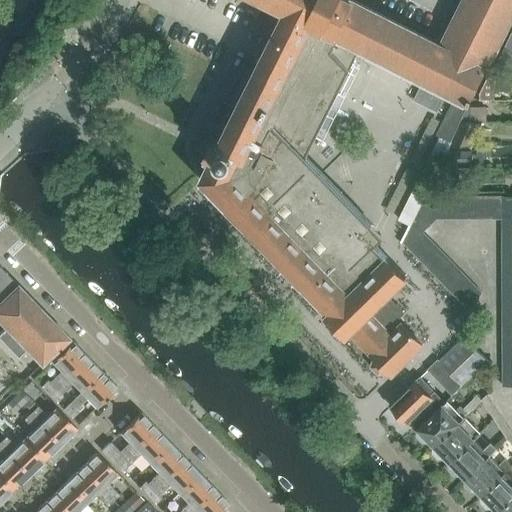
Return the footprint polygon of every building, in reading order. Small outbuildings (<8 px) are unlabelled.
[(447,93),(470,104),(511,20),(511,0),(463,0),(441,45),(350,0),(263,0),(286,11),(220,141),(216,139),(215,142),(213,141),(212,143),(203,138),(197,149),(207,154),(206,155),(208,156),(206,159),(210,161),(201,179),(329,311),(327,313),(346,334),(349,331),(374,357),(371,366),(378,373),(387,371),(391,375),(422,344),(401,323),(398,326),(393,321),(402,312),(386,295),(406,275),(326,193),(325,195),(295,164),(305,155),(306,155),(360,49),(424,81),(415,100),(438,112),(447,93)] [(437,197),(424,197),(402,242),(407,247),(423,232),(437,219),(437,197)] [(448,197),(437,197),(437,219),(448,219),(448,197)] [(458,197),(448,197),(448,219),(458,219),(458,197)] [(469,197),(458,197),(458,219),(469,219),(469,197)] [(479,197),(469,197),(469,219),(479,219),(479,197)] [(490,197),(479,197),(479,219),(490,219),(490,197)] [(501,197),(490,197),(490,219),(501,219),(501,197)] [(511,197),(501,197),(501,219),(511,219),(511,197)] [(511,231),(511,219),(502,219),(502,232),(511,231)] [(511,231),(502,232),(502,245),(511,244),(511,231)] [(430,239),(423,232),(407,247),(414,255),(430,239)] [(438,247),(430,239),(414,255),(422,262),(438,247)] [(511,244),(502,245),(502,258),(511,257),(511,244)] [(445,255),(438,247),(422,262),(429,270),(445,255)] [(452,262),(445,255),(429,270),(436,278),(452,262)] [(511,257),(502,258),(502,271),(511,270),(511,257)] [(459,270),(452,262),(436,278),(444,285),(459,270)] [(41,364),(68,337),(20,287),(0,266),(0,321),(5,327),(0,331),(0,338),(17,356),(26,348),(41,364)] [(467,277),(459,270),(444,285),(451,293),(467,277)] [(511,270),(502,271),(502,284),(511,283),(511,270)] [(474,285),(467,277),(451,293),(458,300),(474,285)] [(511,283),(502,284),(502,296),(511,296),(511,283)] [(482,293),(474,285),(458,300),(466,308),(482,293)] [(511,296),(502,296),(502,309),(511,309),(511,296)] [(511,309),(502,309),(503,322),(511,322),(511,309)] [(511,322),(503,322),(503,335),(511,334),(511,322)] [(511,334),(503,335),(503,348),(511,347),(511,334)] [(488,362),(464,337),(439,360),(453,375),(462,385),(488,362)] [(41,386),(48,394),(87,356),(72,341),(51,362),(60,371),(49,382),(47,380),(41,386)] [(511,347),(503,348),(503,361),(511,360),(511,347)] [(72,382),(80,392),(102,372),(87,356),(48,394),(56,402),(62,396),(60,393),(72,382)] [(437,359),(426,369),(428,371),(437,381),(438,380),(443,385),(452,376),(453,375),(439,360),(437,359)] [(503,374),(511,373),(511,360),(503,361),(503,374)] [(443,385),(438,380),(437,381),(428,371),(415,382),(390,406),(406,423),(409,420),(417,428),(445,401),(461,385),(452,376),(443,385)] [(102,372),(80,392),(63,409),(71,417),(77,411),(75,409),(86,398),(96,407),(117,387),(102,372)] [(511,373),(503,374),(503,387),(511,386),(511,373)] [(21,390),(15,397),(23,405),(29,399),(21,390)] [(480,400),(480,399),(476,395),(467,404),(471,409),(480,400)] [(480,399),(480,400),(493,419),(499,415),(485,395),(480,399)] [(23,405),(15,397),(8,403),(16,411),(23,405)] [(428,440),(433,445),(457,422),(457,423),(462,418),(445,401),(417,428),(418,429),(418,434),(424,440),(428,440)] [(37,406),(30,412),(54,437),(55,435),(62,443),(77,428),(56,407),(47,416),(37,406)] [(24,437),(45,459),(62,443),(55,435),(54,437),(30,412),(24,419),(33,429),(24,437)] [(101,450),(116,466),(156,427),(141,412),(120,432),(129,442),(119,451),(110,441),(101,450)] [(493,419),(506,438),(511,433),(499,415),(493,419)] [(445,457),(449,461),(472,439),(480,432),(464,416),(462,418),(457,423),(457,422),(433,445),(434,446),(434,450),(440,457),(445,457)] [(140,453),(149,463),(170,442),(156,427),(116,466),(121,471),(140,453)] [(6,436),(0,441),(0,444),(22,467),(24,466),(31,473),(45,459),(24,437),(15,446),(6,436)] [(472,439),(449,461),(450,463),(449,467),(456,474),(461,474),(465,478),(488,455),(496,448),(490,442),(483,449),(472,439)] [(139,487),(146,495),(185,458),(170,442),(149,463),(158,472),(147,483),(145,481),(139,487)] [(0,457),(1,459),(0,460),(0,474),(14,489),(31,473),(24,466),(22,467),(0,444),(0,457)] [(96,452),(81,466),(113,500),(119,494),(107,482),(117,473),(96,452)] [(488,455),(465,478),(466,479),(465,483),(472,490),(477,490),(481,494),(504,471),(488,455)] [(169,484),(179,493),(200,473),(185,458),(146,495),(154,503),(160,497),(158,495),(169,484)] [(113,500),(81,466),(66,481),(86,502),(96,493),(107,505),(113,500)] [(493,506),(497,511),(511,495),(511,479),(504,471),(481,494),(482,495),(481,499),(488,507),(493,506)] [(174,511),(189,511),(214,488),(200,473),(179,493),(188,503),(178,511),(175,511),(174,511)] [(0,502),(14,489),(0,474),(0,502)] [(51,496),(66,511),(77,511),(86,502),(66,481),(51,496)] [(214,488),(189,511),(220,511),(229,504),(214,488)] [(119,506),(125,511),(131,511),(143,500),(135,491),(119,506)] [(511,511),(511,495),(497,511),(498,511),(497,511),(511,511)] [(66,511),(51,496),(35,511),(36,511),(66,511)]
